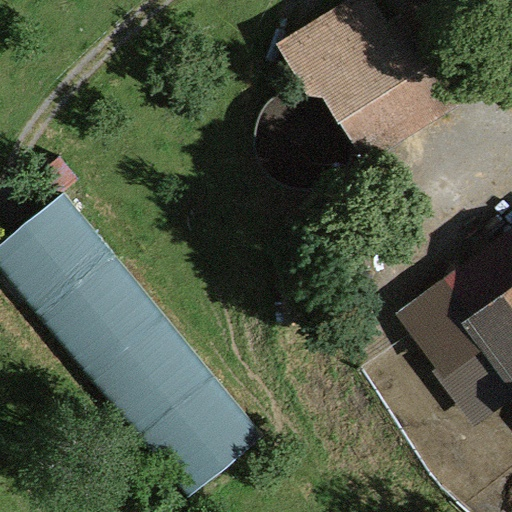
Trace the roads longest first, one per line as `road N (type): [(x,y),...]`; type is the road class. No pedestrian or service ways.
road 1 (track): [(12,189),(22,146),(80,72),(167,0)]
road 2 (track): [(412,0),(482,107),(511,116)]
